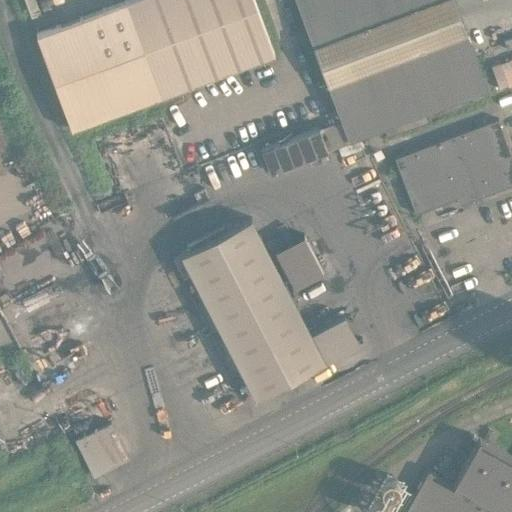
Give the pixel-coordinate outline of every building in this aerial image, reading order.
[(252,0),(122,0),(34,34),(70,129),(272,52),(252,0)] [(295,0),(335,103),(337,110),(338,112),(348,138),(347,138),(347,139),(356,136),(358,135),(375,129),(381,127),(423,111),(467,95),(479,90),(486,87),(485,87),(484,87),(473,58),(462,27),(452,0),(451,0),(295,0)] [(498,84),(511,79),(511,78),(508,67),(511,65),(511,56),(491,64),(498,84)] [(511,159),(496,117),(393,156),(414,212),(455,197),(458,204),(511,183),(511,159)] [(317,127),(259,149),(267,169),(325,147),(317,127)] [(249,216),(179,252),(253,395),(357,341),(342,313),(308,331),(249,216)] [(449,230),(445,221),(423,230),(426,239),(449,230)] [(302,232),(273,247),(292,285),(321,270),(302,232)] [(109,420),(74,439),(91,474),(127,455),(109,420)] [(495,511),(497,509),(502,511),(511,511),(511,455),(493,445),(479,437),(477,436),(475,439),(467,453),(457,470),(451,482),(430,470),(426,468),(414,490),(412,494),(411,495),(402,510),(401,511),(495,511)]
